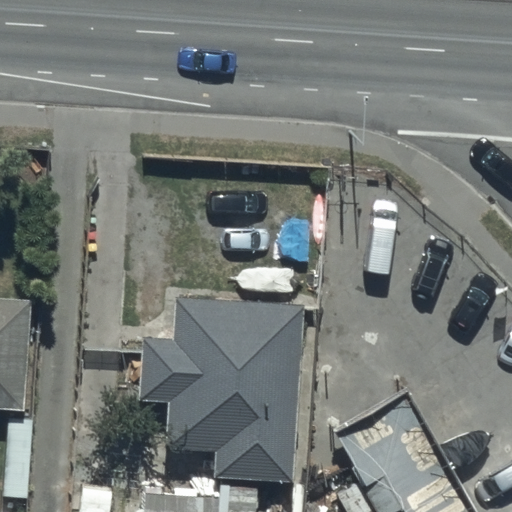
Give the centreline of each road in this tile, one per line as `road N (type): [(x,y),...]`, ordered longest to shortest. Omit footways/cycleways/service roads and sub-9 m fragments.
road 1 (primary): [(373,46),(0,21)]
road 2 (primary): [(511,183),(373,46)]
road 3 (primary): [(511,55),(373,46)]
